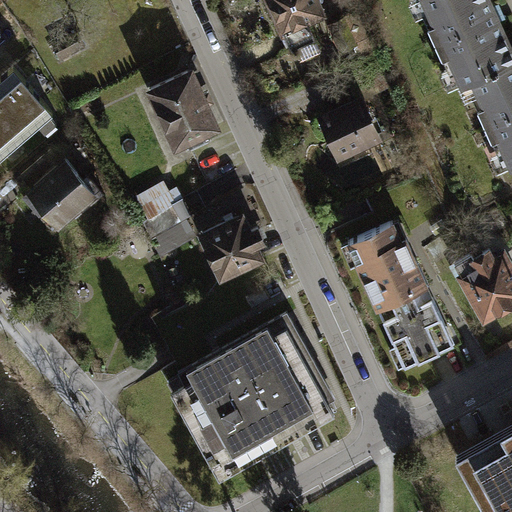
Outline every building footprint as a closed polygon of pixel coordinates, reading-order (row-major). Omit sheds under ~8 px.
[(270,0),(292,48),(316,37),(308,19),(323,13),(317,0),(270,0)] [(511,51),(488,0),(428,0),(437,20),(431,23),(444,52),(449,50),(464,81),(473,77),(511,59),(511,51)] [(344,20),(331,26),(341,48),(355,42),(344,20)] [(375,76),(381,89),(390,85),(375,53),(344,66),(353,86),(375,76)] [(511,59),(473,77),(486,105),(478,108),(492,140),(500,137),(511,163),(511,59)] [(194,62),(144,82),(171,148),(220,128),(194,62)] [(0,156),(53,109),(14,65),(0,77),(0,156)] [(361,98),(322,115),(320,121),(322,127),(325,132),(330,133),(339,153),(378,135),(361,98)] [(24,188),(53,223),(95,188),(65,153),(24,188)] [(174,203),(144,220),(153,236),(183,220),(174,203)] [(250,230),(242,213),(203,232),(223,273),(260,255),(255,243),(263,238),(257,226),(250,230)] [(405,341),(414,361),(449,345),(441,327),(446,325),(405,235),(400,238),(393,220),(357,236),(367,256),(358,260),(397,344),(405,341)] [(472,251),(455,260),(485,315),(511,299),(511,264),(504,250),(494,255),(490,248),(475,256),(472,251)] [(287,309),(227,342),(281,441),(337,409),(330,397),(334,395),(287,309)] [(181,373),(168,380),(219,474),(281,441),(227,342),(179,369),(181,373)] [(511,511),(511,422),(470,446),(480,465),(466,473),(487,511),(511,511)]
